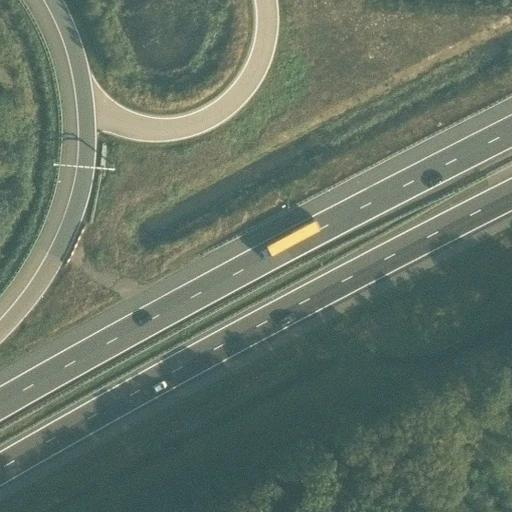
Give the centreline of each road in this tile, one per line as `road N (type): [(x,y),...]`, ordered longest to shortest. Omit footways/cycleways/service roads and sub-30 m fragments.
road 1 (motorway): [(511,131),(0,405)]
road 2 (motorway): [(0,466),(511,193)]
road 3 (motorway): [(50,0),(81,85),(83,156),(55,251),(0,330)]
